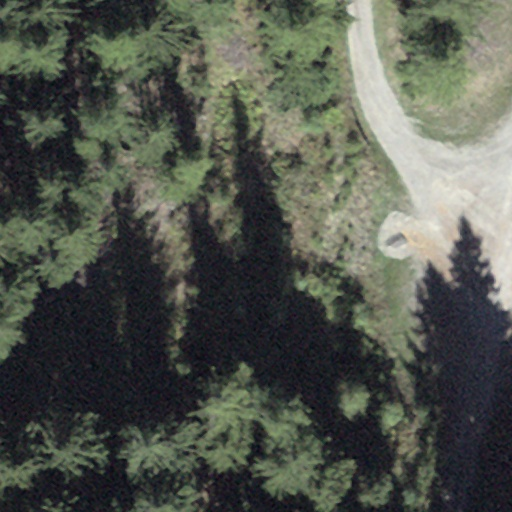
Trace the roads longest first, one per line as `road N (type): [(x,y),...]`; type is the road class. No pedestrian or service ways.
road 1 (track): [(511,155),(483,213),(481,334),(461,511)]
road 2 (track): [(483,213),(375,81),(362,0)]
